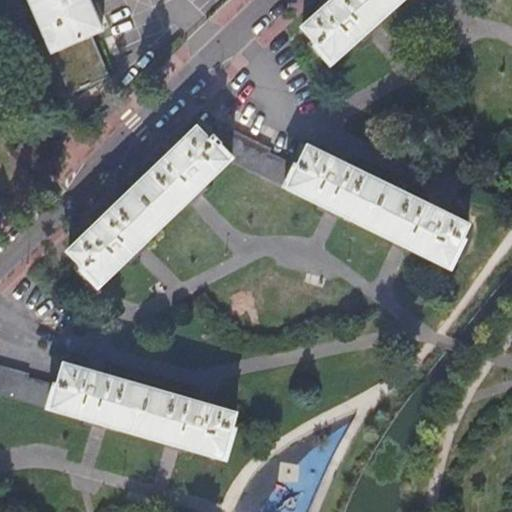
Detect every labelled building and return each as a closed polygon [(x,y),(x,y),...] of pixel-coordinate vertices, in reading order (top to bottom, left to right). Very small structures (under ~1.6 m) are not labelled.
[(51,54),(91,38),(102,34),(92,9),(88,0),(29,0),(30,2),(24,4),(29,15),(32,24),(38,21),(51,54)] [(114,0),(88,0),(92,9),(114,0)] [(333,62),(368,32),(371,34),(381,24),(379,22),(403,0),(335,0),(304,28),(319,44),(317,46),(333,62)] [(91,38),(51,54),(68,96),(108,80),(91,38)] [(198,192),(232,160),(198,127),(69,251),(85,267),(82,269),(98,286),(133,253),(135,255),(145,246),(143,243),(188,201),(190,204),(200,195),(198,192)] [(10,168),(30,188),(52,166),(33,146),(22,146),(11,156),(10,168)] [(286,184),(294,162),(250,146),(241,168),(286,184)] [(467,225),(308,147),(291,190),(326,207),(340,214),(396,241),(394,243),(407,251),(408,247),(435,261),(438,260),(448,265),(450,263),(452,265),(466,239),(462,237),(467,225)] [(64,364),(50,409),(90,420),(108,426),(168,442),(168,445),(180,449),(181,446),(221,459),(224,454),(227,455),(234,431),(230,429),(234,414),(64,364)]
